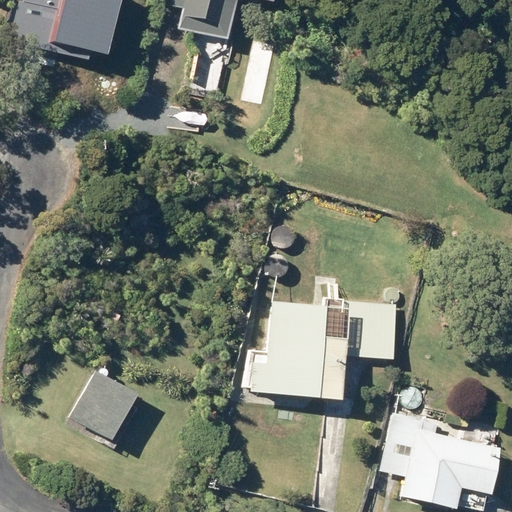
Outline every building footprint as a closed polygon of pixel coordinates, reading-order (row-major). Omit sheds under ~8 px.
[(178,27),(227,37),(233,0),(164,0),(164,2),(182,6),(178,27)] [(63,12),(43,69),(83,82),(87,70),(104,76),(119,31),(63,12)] [(285,242),(266,239),(263,254),(282,257),(285,242)] [(250,389),(343,396),(346,353),(391,357),(395,302),(343,299),(343,306),(271,301),(266,362),(252,361),(250,389)] [(95,367),(69,414),(111,438),(138,391),(95,367)] [(406,474),(402,494),(456,505),(460,486),(491,492),(500,448),(435,435),(438,421),(391,412),(379,469),(406,474)]
